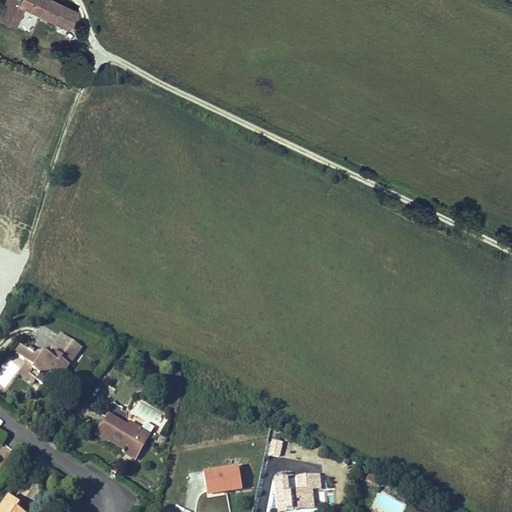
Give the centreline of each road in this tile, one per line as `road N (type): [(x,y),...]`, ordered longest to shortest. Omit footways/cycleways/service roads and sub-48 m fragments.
road 1 (track): [(0,310),(100,52)]
road 2 (residential): [(0,415),(109,505)]
